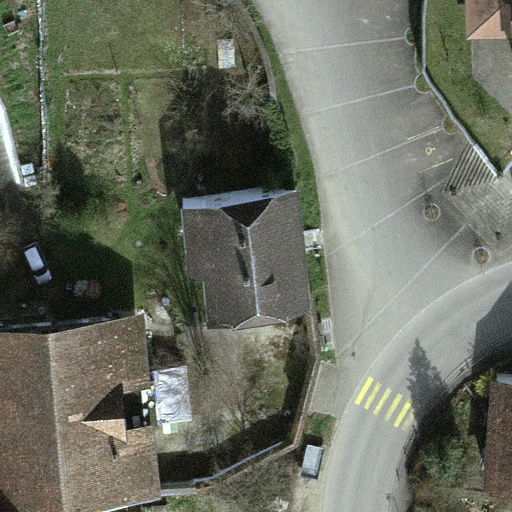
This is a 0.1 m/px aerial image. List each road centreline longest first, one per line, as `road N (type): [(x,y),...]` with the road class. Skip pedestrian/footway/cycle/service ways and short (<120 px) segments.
road 1 (residential): [(423,352),(320,152),(273,0)]
road 2 (secondary): [(352,511),(386,401),(423,352)]
